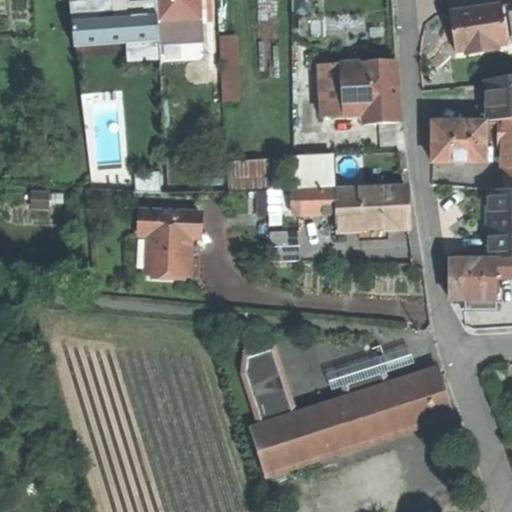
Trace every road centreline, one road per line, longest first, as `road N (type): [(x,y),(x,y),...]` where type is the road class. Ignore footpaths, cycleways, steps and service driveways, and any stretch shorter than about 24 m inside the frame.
road 1 (residential): [(456,350),(431,274),(409,93)]
road 2 (residential): [(508,511),(456,350)]
